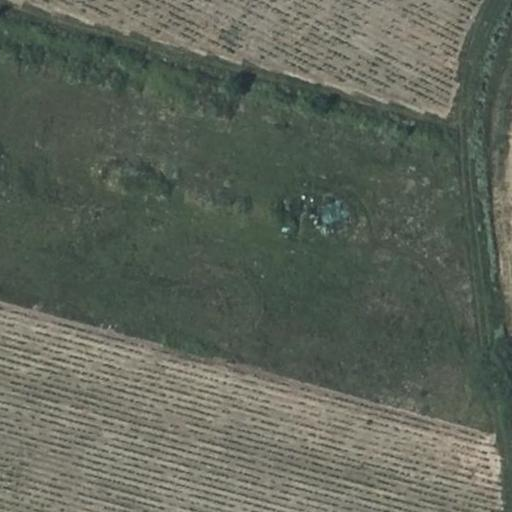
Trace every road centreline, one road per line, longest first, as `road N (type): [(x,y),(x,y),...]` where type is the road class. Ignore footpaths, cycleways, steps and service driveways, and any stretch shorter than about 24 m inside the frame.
road 1 (track): [(0,17),(499,137)]
road 2 (track): [(511,266),(499,137),(511,84)]
